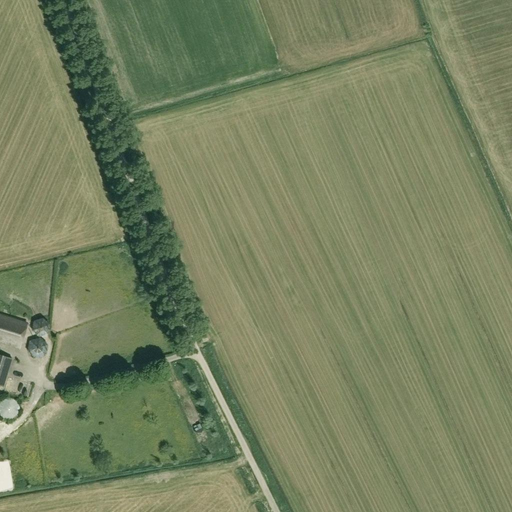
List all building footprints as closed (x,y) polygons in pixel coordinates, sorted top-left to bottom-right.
[(26,323),(0,315),(0,342),(19,348),(26,323)] [(33,321),(31,330),(38,337),(48,333),(49,324),(42,318),(33,321)] [(29,341),(26,351),(35,359),(45,356),(47,345),(39,338),(29,341)] [(0,386),(3,387),(12,359),(0,354),(0,386)] [(0,416),(1,418),(3,419),(4,420),(6,420),(8,420),(10,420),(12,420),(13,419),(15,418),(16,417),(17,416),(18,414),(19,412),(19,410),(19,408),(19,407),(18,405),(17,403),(16,402),(15,401),(13,400),(11,399),(10,399),(8,398),(6,399),(4,399),(2,400),(1,401),(0,402),(0,416)]
